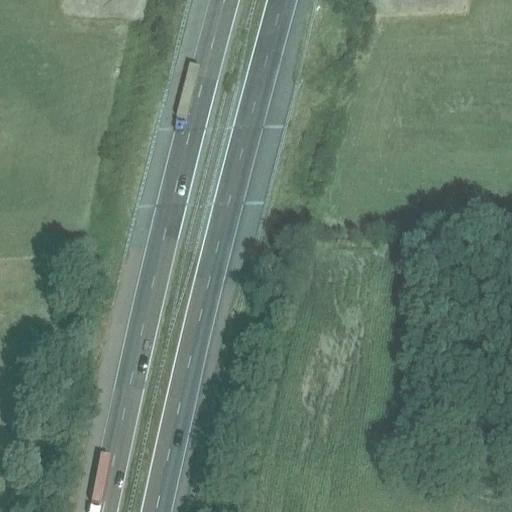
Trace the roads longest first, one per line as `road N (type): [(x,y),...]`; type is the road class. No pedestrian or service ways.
road 1 (motorway): [(156,511),(282,0)]
road 2 (motorway): [(225,0),(103,511)]
